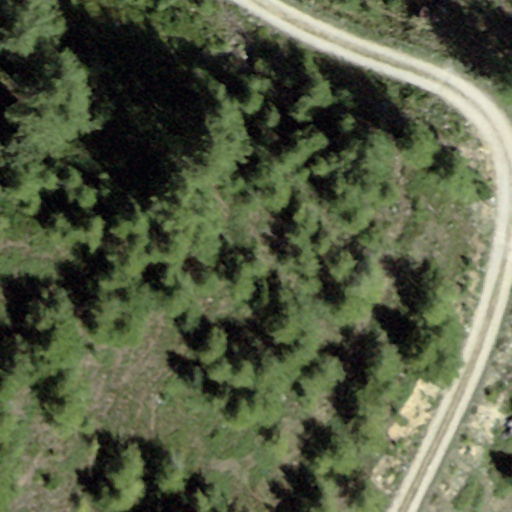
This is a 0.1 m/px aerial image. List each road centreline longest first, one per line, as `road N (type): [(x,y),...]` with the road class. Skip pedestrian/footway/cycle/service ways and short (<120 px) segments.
road 1 (track): [(274,0),(476,104),(511,148)]
road 2 (track): [(511,272),(408,511)]
